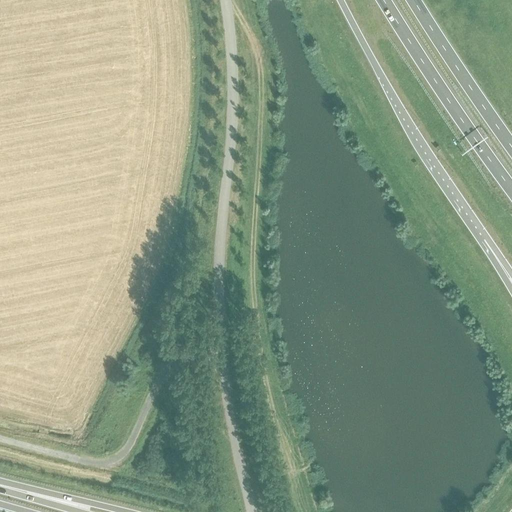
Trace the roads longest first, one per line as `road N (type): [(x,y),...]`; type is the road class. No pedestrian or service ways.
road 1 (unclassified): [(251,511),(231,429),(220,315),(232,50),(226,0)]
road 2 (track): [(0,438),(110,462),(127,449),(165,370),(223,354)]
road 3 (trunk): [(340,0),(485,237)]
road 4 (trunk): [(383,0),(511,189)]
road 5 (trunk): [(511,145),(415,0)]
road 6 (trunk): [(121,511),(0,482)]
